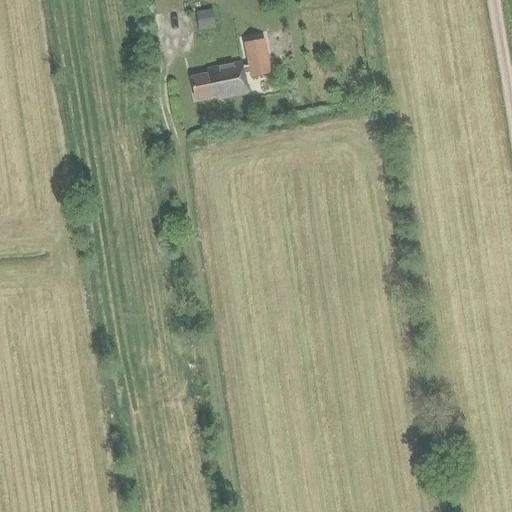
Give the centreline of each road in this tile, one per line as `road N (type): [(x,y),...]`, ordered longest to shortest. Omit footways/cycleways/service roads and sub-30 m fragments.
road 1 (track): [(235,511),(176,152),(176,127),(220,109)]
road 2 (track): [(511,130),(490,0)]
